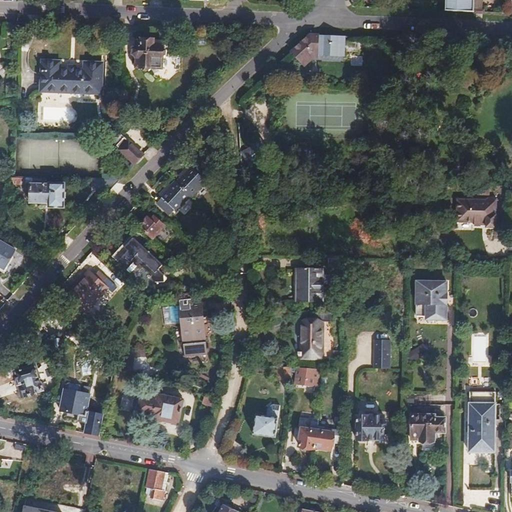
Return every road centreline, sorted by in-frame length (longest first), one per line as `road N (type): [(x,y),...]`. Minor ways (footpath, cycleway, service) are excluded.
road 1 (residential): [(202,469),(232,382),(239,320),(224,120),(212,105)]
road 2 (residential): [(212,105),(0,328)]
road 3 (residential): [(304,17),(0,7)]
road 4 (residential): [(511,27),(304,17)]
road 5 (residential): [(0,428),(202,469)]
road 6 (residential): [(202,469),(396,509)]
road 7 (residential): [(304,17),(212,105)]
